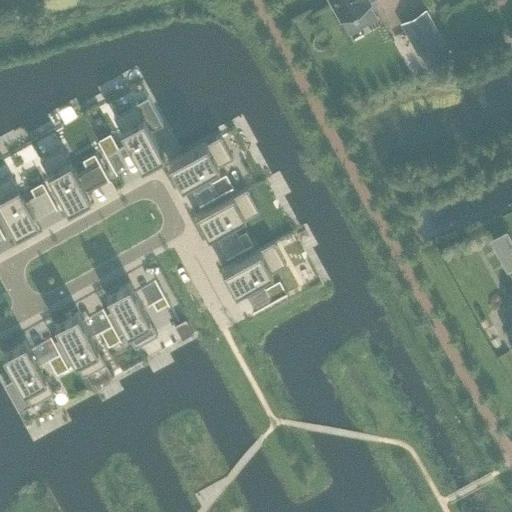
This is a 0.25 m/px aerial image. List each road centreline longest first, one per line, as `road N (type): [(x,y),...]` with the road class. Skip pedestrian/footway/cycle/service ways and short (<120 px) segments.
road 1 (residential): [(30,311),(5,267),(154,185),(178,229)]
road 2 (residential): [(178,229),(30,311)]
